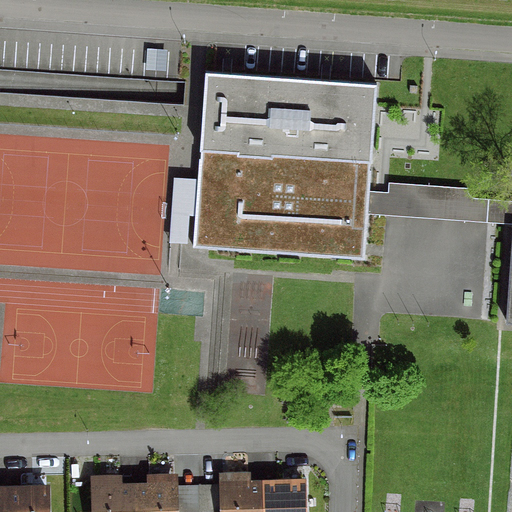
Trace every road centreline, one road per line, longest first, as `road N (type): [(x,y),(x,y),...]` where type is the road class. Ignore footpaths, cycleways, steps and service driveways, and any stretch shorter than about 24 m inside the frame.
road 1 (residential): [(511,42),(0,7)]
road 2 (residential): [(0,443),(307,433),(350,440),(346,511)]
